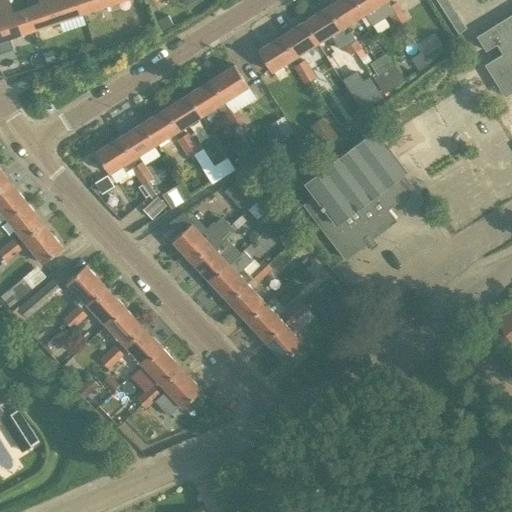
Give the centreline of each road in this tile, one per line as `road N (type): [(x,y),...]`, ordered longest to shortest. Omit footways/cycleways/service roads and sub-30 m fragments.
road 1 (residential): [(284,426),(32,139)]
road 2 (residential): [(32,139),(261,0)]
road 3 (residential): [(75,511),(284,426)]
road 4 (residential): [(284,426),(439,321)]
